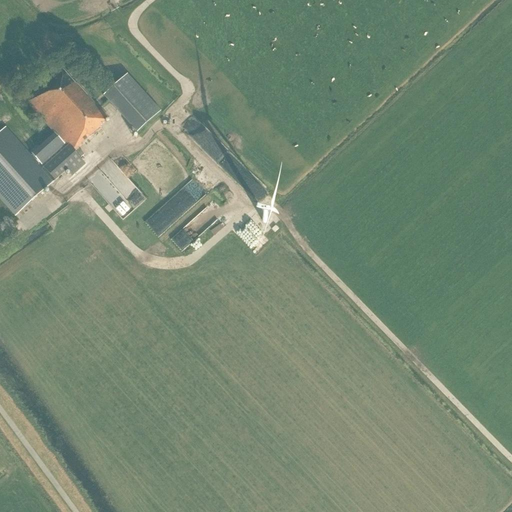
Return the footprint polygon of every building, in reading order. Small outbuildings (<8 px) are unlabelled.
[(63,70),(27,103),(69,150),(64,154),(61,151),(41,168),(5,128),(0,131),(0,198),(16,216),(54,182),(53,182),(55,180),(67,170),(73,176),(85,165),(80,158),(84,155),(78,148),(101,127),(100,126),(109,118),(100,108),(99,109),(76,84),(63,70)] [(128,76),(104,98),(138,135),(161,113),(128,76)] [(100,191),(123,219),(147,200),(112,158),(99,168),(111,182),(100,191)] [(189,169),(193,175),(201,170),(197,164),(189,169)] [(192,179),(144,223),(158,237),(206,194),(192,179)] [(205,206),(171,240),(183,253),(217,218),(205,206)] [(254,253),(261,246),(254,239),(247,245),(254,253)]
